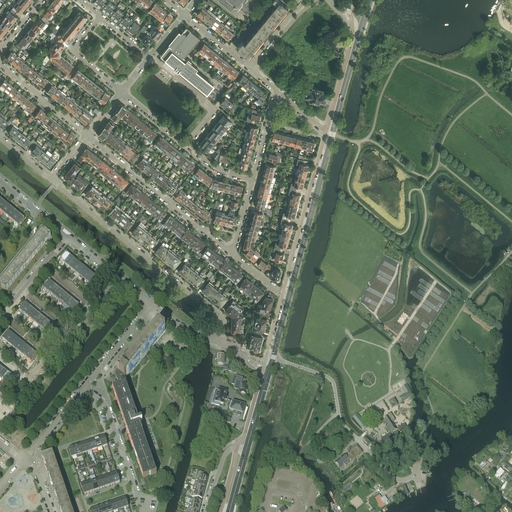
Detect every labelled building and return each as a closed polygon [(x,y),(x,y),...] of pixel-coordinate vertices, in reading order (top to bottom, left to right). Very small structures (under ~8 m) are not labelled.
[(53,1),(51,3),(57,8),(61,4),(56,0),(53,0),(52,1),(53,1)] [(114,5),(109,0),(108,1),(107,0),(106,0),(101,7),(109,14),(115,7),(114,5)] [(152,0),(139,0),(150,8),(155,2),(153,0),(152,0)] [(220,0),(231,8),(234,4),(246,14),(256,0),(220,0)] [(277,3),(256,29),(245,43),(243,41),(237,47),(248,56),(281,16),(283,17),(290,9),(282,2),(279,0),(273,0),(277,3)] [(25,8),(17,2),(12,9),(16,13),(18,10),(21,13),(25,8)] [(49,6),(48,8),(53,13),(57,8),(51,3),(49,6)] [(158,4),(156,3),(149,11),(153,14),(159,7),(158,5),(158,4)] [(123,12),(117,7),(117,8),(115,7),(109,14),(118,21),(124,13),(122,12),(123,12)] [(161,8),(159,7),(153,14),(158,18),(164,10),(162,8),(161,8)] [(45,14),(43,16),(49,21),(50,18),(53,13),(48,8),(47,8),(45,10),(45,11),(43,13),(45,14)] [(197,14),(201,17),(206,11),(202,8),(197,14)] [(16,13),(12,9),(6,16),(13,22),(17,17),(15,15),(16,13)] [(166,11),(164,10),(158,18),(162,21),(168,13),(167,12),(166,11)] [(206,11),(201,17),(206,21),(211,15),(206,11)] [(80,12),(74,19),(81,25),(84,21),(85,21),(86,19),(87,17),(80,12)] [(124,13),(118,21),(126,27),(132,20),(131,19),(131,18),(126,14),(125,15),(124,13)] [(173,17),(168,13),(162,21),(166,25),(173,17)] [(211,15),(206,21),(210,25),(215,19),(211,15)] [(13,22),(6,16),(2,21),(10,27),(13,22)] [(38,20),(36,22),(42,27),(43,28),(47,23),(48,25),(50,22),(49,21),(43,16),(41,19),(39,17),(37,20),(38,20)] [(227,25),(233,28),(237,22),(231,18),(227,25)] [(81,25),(74,19),(67,27),(75,33),(78,29),(79,29),(80,27),(80,26),(81,25)] [(215,19),(210,25),(215,28),(220,22),(215,19)] [(132,20),(126,27),(134,33),(140,26),(134,21),(134,22),(132,20)] [(10,27),(2,21),(0,23),(0,26),(6,31),(10,27)] [(34,25),(32,27),(38,32),(42,27),(36,22),(35,22),(33,24),(34,25)] [(220,22),(215,28),(219,32),(224,26),(220,22)] [(30,29),(28,32),(34,36),(38,32),(32,27),(32,26),(29,29),(30,29)] [(224,26),(219,32),(224,36),(229,29),(224,26)] [(73,36),(74,35),(74,34),(75,33),(67,27),(61,35),(59,33),(56,35),(62,40),(64,41),(66,39),(68,41),(72,37),(73,36)] [(156,38),(161,31),(157,28),(156,27),(156,28),(155,27),(152,31),(153,31),(151,34),(156,38)] [(187,59),(184,57),(186,55),(200,38),(186,27),(180,34),(179,33),(179,34),(174,39),(161,56),(167,61),(175,68),(178,71),(179,71),(207,94),(212,88),(212,87),(213,85),(196,70),(198,68),(190,62),(192,61),(188,58),(187,59)] [(229,29),(224,36),(228,39),(233,33),(229,29)] [(26,34),(25,36),(30,41),(34,36),(28,32),(28,31),(26,34)] [(60,42),(62,40),(56,35),(56,36),(52,32),(50,34),(52,36),(51,38),(51,43),(53,44),(49,49),(49,54),(61,53),(61,51),(60,50),(62,49),(63,48),(64,47),(64,46),(60,42)] [(142,40),(148,45),(150,44),(151,44),(152,42),(152,41),(153,40),(146,34),(142,40)] [(20,40),(18,43),(24,48),(30,41),(25,36),(24,36),(22,38),(22,39),(21,41),(20,40)] [(200,52),(203,54),(209,46),(207,44),(206,45),(204,43),(198,51),(200,53),(200,52)] [(209,46),(203,54),(207,58),(213,50),(212,49),(212,48),(209,46)] [(214,52),(213,50),(207,58),(211,61),(218,53),(215,51),(214,52)] [(9,60),(11,61),(16,55),(11,51),(6,58),(8,60),(9,60)] [(59,66),(65,59),(65,58),(65,57),(63,56),(62,56),(61,55),(61,54),(61,53),(49,54),(50,58),(47,62),(45,60),(43,63),(46,66),(52,60),(59,66)] [(218,53),(211,61),(215,65),(221,57),(220,56),(220,55),(218,53)] [(11,61),(10,62),(13,64),(13,63),(15,65),(20,58),(16,55),(11,61)] [(219,69),(220,68),(226,60),(224,58),(223,59),(221,57),(215,65),(217,66),(216,67),(219,69)] [(20,58),(15,65),(14,65),(17,68),(18,67),(20,69),(25,62),(20,58)] [(66,60),(65,59),(59,66),(67,72),(64,76),(67,78),(68,77),(71,72),(69,70),(73,65),(72,64),(72,63),(70,62),(69,61),(67,59),(66,60)] [(226,60),(220,68),(224,72),(230,64),(229,63),(229,62),(226,60)] [(20,69),(19,69),(22,71),(24,72),(29,66),(25,62),(20,69)] [(231,65),(230,64),(224,72),(228,75),(235,67),(232,65),(231,65)] [(29,66),(24,72),(24,73),(26,75),(27,74),(28,76),(29,76),(34,70),(29,66)] [(235,67),(228,75),(231,77),(230,78),(232,79),(239,71),(237,70),(237,69),(235,67)] [(74,69),(71,72),(68,77),(71,79),(73,77),(80,83),(86,76),(82,72),(82,71),(80,70),(78,69),(76,71),(74,69)] [(29,76),(28,76),(31,78),(33,79),(38,73),(34,70),(29,76)] [(38,73),(33,79),(32,80),(35,82),(36,82),(37,83),(43,77),(38,73)] [(243,84),(248,78),(243,74),(237,82),(242,86),(243,85),(243,84)] [(87,76),(86,76),(80,83),(88,89),(94,82),(90,78),(88,76),(87,76)] [(37,83),(37,84),(39,86),(40,85),(42,87),(44,85),(46,87),(50,82),(48,80),(47,81),(43,77),(37,83)] [(4,80),(2,78),(0,80),(0,85),(4,89),(9,83),(7,81),(5,79),(4,80)] [(247,90),(253,82),(248,78),(243,84),(243,85),(242,86),(247,90)] [(9,82),(9,83),(4,89),(8,93),(13,86),(11,85),(12,84),(9,82)] [(50,82),(46,87),(48,89),(46,91),(49,93),(51,94),(56,88),(52,85),(53,84),(50,82)] [(95,83),(94,82),(88,89),(95,95),(101,88),(97,85),(97,84),(96,83),(95,83)] [(253,93),(258,87),(253,82),(247,90),(252,94),(253,93)] [(14,86),(13,86),(8,93),(13,96),(18,90),(16,88),(14,86)] [(262,93),(263,91),(258,87),(253,93),(252,94),(257,98),(258,97),(262,93)] [(313,87),(312,90),(307,88),(305,96),(310,98),(310,100),(319,103),(320,100),(325,102),(327,94),(324,93),(325,91),(313,87)] [(56,88),(51,94),(51,95),(53,97),(54,96),(56,98),(61,92),(56,88)] [(103,89),(101,88),(95,95),(99,98),(95,103),(99,106),(110,94),(103,89)] [(18,90),(13,96),(17,100),(22,94),(20,92),(21,92),(18,90)] [(60,102),(65,95),(66,94),(62,90),(61,92),(56,98),(55,99),(58,101),(58,100),(60,102)] [(23,93),(22,94),(17,100),(22,104),(27,97),(25,96),(25,95),(23,93)] [(264,99),(266,96),(262,93),(258,97),(257,98),(256,100),(260,104),(261,102),(263,104),(265,100),(264,99)] [(65,105),(70,99),(71,98),(69,97),(68,98),(65,95),(60,102),(62,104),(63,104),(65,105)] [(222,106),(224,108),(230,101),(225,97),(223,95),(218,100),(220,102),(220,103),(222,105),(222,106)] [(27,97),(22,104),(26,107),(31,101),(29,99),(30,99),(27,97)] [(70,99),(65,105),(64,106),(67,108),(67,107),(69,109),(74,103),(70,99)] [(38,108),(35,106),(36,105),(34,103),(32,101),(31,101),(26,107),(25,109),(32,115),(33,113),(38,108)] [(236,106),(230,101),(224,108),(227,110),(227,109),(229,111),(233,107),(234,108),(236,106)] [(73,113),(79,106),(80,105),(75,102),(74,103),(69,109),(71,112),(72,111),(73,113)] [(120,117),(127,108),(121,103),(119,103),(118,106),(118,107),(119,109),(112,118),(114,119),(113,120),(116,123),(120,126),(121,124),(117,121),(120,117)] [(73,113),(76,115),(78,116),(83,110),(79,106),(73,113)] [(127,108),(120,117),(125,120),(131,112),(129,111),(129,110),(127,108)] [(34,117),(38,120),(45,113),(45,112),(41,109),(34,117)] [(82,120),(88,113),(84,110),(83,110),(78,116),(77,117),(82,120)] [(132,113),(131,112),(125,120),(129,124),(136,115),(133,113),(132,113)] [(46,114),(45,113),(38,120),(43,123),(49,116),(48,116),(48,115),(47,114),(46,114)] [(93,118),(92,116),(88,113),(82,120),(85,123),(88,121),(90,122),(93,118)] [(246,121),(248,121),(252,122),(253,120),(259,121),(259,120),(260,120),(261,117),(260,116),(260,115),(252,113),(251,116),(248,116),(246,121)] [(138,117),(136,115),(129,124),(133,127),(140,119),(138,118),(138,117)] [(231,118),(230,120),(224,115),(220,119),(228,126),(230,123),(232,124),(233,123),(235,121),(231,118)] [(49,116),(43,123),(47,127),(53,120),(52,118),(52,117),(50,116),(49,116)] [(3,118),(0,121),(0,125),(0,126),(2,128),(3,128),(6,125),(8,127),(12,122),(9,120),(8,122),(3,118)] [(141,120),(140,119),(133,127),(137,131),(144,122),(142,120),(141,120)] [(219,123),(217,124),(225,130),(228,126),(220,119),(219,122),(219,123)] [(54,121),(53,120),(47,127),(51,130),(57,123),(57,122),(55,120),(54,121)] [(97,133),(103,138),(110,129),(114,125),(109,121),(102,130),(100,129),(99,129),(97,131),(97,133)] [(257,133),(258,127),(253,126),(254,123),(252,122),(248,121),(247,124),(248,125),(247,130),(249,131),(257,133)] [(12,122),(8,127),(10,129),(8,132),(10,134),(9,134),(12,136),(17,129),(13,126),(14,124),(12,122)] [(144,122),(137,131),(142,134),(148,126),(146,125),(146,124),(144,122)] [(57,123),(51,130),(55,134),(61,127),(60,125),(60,124),(58,123),(57,123)] [(215,126),(213,128),(221,135),(225,130),(217,124),(216,126),(215,126)] [(149,127),(148,126),(142,134),(146,138),(153,129),(150,127),(149,127)] [(63,127),(61,127),(55,134),(60,137),(66,130),(65,130),(65,129),(64,127),(63,127)] [(212,131),(210,133),(218,139),(221,135),(213,128),(212,130),(212,131)] [(17,129),(12,136),(14,137),(14,138),(16,140),(17,139),(22,133),(17,129)] [(110,129),(103,138),(105,139),(106,139),(108,141),(114,133),(110,129)] [(155,131),(153,129),(146,138),(150,141),(156,133),(155,132),(155,131)] [(66,130),(60,137),(64,141),(70,133),(69,132),(68,131),(67,130),(66,130)] [(257,133),(249,131),(247,137),(255,139),(257,133)] [(272,139),(278,141),(280,133),(280,132),(275,131),(275,132),(274,132),(272,139)] [(22,133),(17,139),(19,141),(19,142),(21,144),(21,143),(27,137),(22,133)] [(70,142),(73,138),(75,136),(70,133),(64,141),(68,144),(70,142)] [(114,133),(108,141),(109,142),(109,143),(112,145),(118,136),(114,133)] [(208,134),(207,136),(214,143),(218,139),(210,133),(209,134),(208,134)] [(118,136),(112,145),(114,146),(115,146),(116,148),(123,140),(118,136)] [(160,136),(154,144),(158,148),(165,139),(163,138),(162,138),(160,136)] [(205,140),(204,141),(211,147),(214,143),(207,136),(205,139),(205,140)] [(27,137),(21,143),(24,145),(23,145),(26,147),(27,147),(29,144),(31,146),(35,141),(33,139),(31,141),(27,137)] [(167,141),(165,139),(158,148),(163,151),(169,144),(167,142),(167,141)] [(123,140),(116,148),(118,149),(118,150),(120,152),(127,143),(123,140)] [(35,141),(31,146),(34,148),(31,151),(33,153),(35,155),(36,155),(41,149),(36,145),(38,143),(35,141)] [(212,148),(211,147),(204,141),(202,143),(201,143),(199,145),(207,152),(210,149),(212,148)] [(127,143),(120,152),(122,153),(123,153),(125,155),(131,147),(127,143)] [(170,145),(169,144),(163,151),(167,155),(174,146),(171,145),(170,145)] [(65,149),(60,145),(58,148),(63,151),(65,154),(68,151),(65,149)] [(176,148),(174,146),(167,155),(171,158),(178,151),(176,149),(176,148)] [(87,158),(93,163),(99,156),(95,153),(94,154),(91,151),(91,150),(87,147),(84,151),(84,152),(77,160),(82,164),(83,162),(83,163),(87,158)] [(131,147),(125,155),(126,156),(126,157),(129,159),(136,150),(131,147)] [(41,149),(36,155),(38,157),(40,159),(45,152),(41,149)] [(136,150),(129,159),(131,160),(132,160),(133,162),(140,154),(136,150)] [(179,152),(178,151),(171,158),(175,162),(182,153),(180,152),(179,152)] [(45,152),(40,159),(43,160),(42,161),(44,163),(45,162),(50,156),(45,152)] [(279,162),(281,154),(281,153),(277,153),(276,152),(275,155),(270,153),(269,154),(268,158),(268,159),(271,160),(275,161),(279,162)] [(184,155),(182,153),(175,162),(180,165),(186,157),(184,156),(184,155)] [(50,156),(45,162),(47,164),(47,165),(49,167),(50,166),(55,160),(50,156)] [(99,156),(93,163),(92,164),(96,168),(103,160),(101,159),(101,158),(99,156)] [(137,165),(138,166),(139,166),(139,167),(141,169),(148,160),(144,157),(137,165)] [(187,159),(186,157),(180,165),(184,169),(191,160),(188,159),(187,159)] [(308,164),(303,163),(304,160),(302,159),(298,158),(297,164),(300,165),(299,168),(307,170),(308,164)] [(103,160),(96,168),(100,172),(107,163),(105,161),(104,161),(103,160)] [(148,160),(141,169),(143,171),(145,171),(146,172),(152,164),(148,160)] [(193,162),(191,160),(184,169),(188,172),(195,164),(193,163),(193,162)] [(249,162),(241,160),(239,166),(247,168),(249,162)] [(73,166),(68,171),(74,176),(76,174),(75,173),(80,167),(75,163),(75,164),(74,163),(73,165),(73,166)] [(107,163),(100,172),(105,175),(111,167),(110,166),(109,165),(107,163)] [(152,164),(146,172),(147,173),(147,174),(150,176),(156,167),(152,164)] [(112,168),(111,167),(105,175),(109,179),(116,170),(113,168),(112,168)] [(156,167),(150,176),(152,178),(153,177),(155,179),(161,171),(156,167)] [(198,179),(199,177),(204,171),(199,167),(197,170),(195,168),(191,173),(193,174),(193,175),(198,179)] [(307,170),(299,168),(297,174),(305,176),(307,170)] [(116,170),(109,179),(113,182),(120,174),(118,173),(118,172),(116,170)] [(74,176),(68,171),(66,174),(67,174),(65,177),(68,180),(68,181),(70,183),(71,183),(76,178),(76,177),(74,176)] [(161,171),(155,179),(156,180),(156,181),(158,183),(165,174),(161,171)] [(209,175),(204,171),(199,177),(204,181),(209,175)] [(76,178),(71,183),(73,184),(73,185),(75,187),(76,187),(84,178),(79,174),(76,177),(76,178)] [(120,174),(113,182),(118,186),(124,177),(122,175),(121,175),(120,174)] [(165,174),(158,183),(160,185),(161,184),(163,186),(169,178),(165,174)] [(305,176),(297,174),(296,180),(304,182),(305,176)] [(213,179),(209,175),(204,181),(210,186),(213,179)] [(126,184),(128,181),(127,180),(126,179),(124,177),(118,186),(122,189),(126,184)] [(84,178),(76,187),(81,191),(88,182),(84,178)] [(169,178),(163,186),(164,187),(165,188),(167,190),(174,181),(169,178)] [(219,181),(213,179),(210,186),(217,188),(219,181)] [(271,182),(262,180),(261,182),(261,183),(261,185),(270,188),(271,182)] [(304,182),(296,180),(295,183),(292,183),(290,188),(296,189),(297,186),(302,188),(304,182)] [(174,181),(167,190),(169,191),(170,191),(172,193),(178,185),(174,181)] [(130,196),(137,187),(135,186),(134,186),(132,184),(129,187),(126,192),(130,196)] [(91,188),(86,194),(88,195),(87,196),(90,198),(98,189),(92,185),(90,188),(91,188)] [(242,187),(236,185),(234,192),(240,194),(242,187)] [(124,194),(126,192),(129,187),(128,186),(122,193),(120,195),(122,196),(123,194),(124,194)] [(137,187),(130,196),(134,199),(141,191),(139,190),(139,189),(137,187)] [(185,195),(186,193),(182,189),(181,190),(179,188),(175,193),(177,194),(175,197),(180,201),(185,195)] [(295,193),(296,189),(290,188),(289,193),(292,194),(291,198),(299,200),(301,194),(295,193)] [(98,189),(90,198),(90,199),(92,201),(93,201),(95,202),(102,193),(98,189)] [(268,193),(259,190),(258,193),(258,194),(258,196),(267,198),(268,193)] [(142,193),(141,191),(134,199),(139,203),(145,194),(143,192),(142,193)] [(102,193),(95,202),(97,204),(98,206),(99,206),(100,206),(107,197),(102,193)] [(145,194),(139,203),(143,206),(149,198),(148,197),(147,196),(145,194)] [(185,195),(180,201),(185,205),(190,198),(185,195)] [(107,197),(100,206),(103,208),(105,209),(111,201),(107,197)] [(150,199),(149,198),(143,206),(147,210),(154,201),(152,199),(150,199)] [(190,198),(185,205),(190,208),(195,202),(190,198)] [(194,212),(199,206),(201,204),(199,203),(199,202),(196,200),(195,202),(190,208),(194,212)] [(154,201),(147,210),(151,213),(158,205),(156,204),(156,203),(154,201)] [(9,206),(5,202),(0,207),(0,210),(3,214),(9,206)] [(298,206),(289,203),(288,209),(296,212),(298,206)] [(109,213),(114,217),(121,208),(116,205),(109,213)] [(158,205),(151,213),(156,216),(162,208),(160,206),(159,207),(158,205)] [(14,210),(9,206),(3,214),(8,218),(14,210)] [(199,206),(194,212),(199,216),(204,210),(199,206)] [(121,208),(114,217),(114,219),(115,220),(116,220),(118,221),(125,213),(123,212),(124,211),(121,208)] [(162,208),(156,216),(160,220),(166,212),(165,211),(165,210),(162,208)] [(208,219),(211,215),(209,213),(210,212),(205,208),(204,210),(199,216),(204,220),(205,218),(208,219)] [(296,212),(288,209),(287,213),(284,212),(282,217),(288,219),(289,216),(294,218),(296,212)] [(19,214),(14,210),(8,218),(13,222),(19,214)] [(214,221),(220,222),(223,213),(216,211),(214,221)] [(125,213),(118,221),(120,223),(120,224),(122,225),(123,225),(130,216),(127,214),(126,215),(125,213)] [(24,218),(19,214),(13,222),(18,226),(24,218)] [(232,224),(234,217),(234,216),(228,214),(228,216),(226,224),(232,226),(232,224)] [(164,223),(168,227),(175,218),(173,217),(172,217),(170,215),(164,223)] [(130,216),(123,225),(126,228),(127,227),(128,228),(135,220),(130,216)] [(287,222),(288,219),(282,217),(281,223),(284,224),(283,227),(291,230),(293,224),(287,222)] [(175,218),(168,227),(172,230),(179,223),(177,221),(177,220),(175,218)] [(180,224),(179,223),(172,230),(177,234),(183,225),(181,224),(180,224)] [(137,236),(137,237),(143,229),(144,228),(139,224),(132,233),(134,235),(136,236),(137,236)] [(183,225),(177,234),(181,237),(188,228),(187,228),(186,228),(186,227),(183,225)] [(188,228),(181,237),(185,241),(192,232),(190,231),(189,231),(188,230),(189,229),(188,228)] [(143,229),(137,237),(139,238),(139,239),(140,240),(141,240),(142,241),(149,232),(146,230),(145,231),(143,229)] [(37,237),(30,245),(0,281),(0,289),(1,288),(6,291),(44,244),(46,245),(48,243),(46,242),(51,236),(43,230),(38,235),(35,233),(33,231),(31,234),(33,235),(34,235),(37,237)] [(149,232),(142,241),(142,242),(143,243),(144,243),(146,244),(152,236),(151,235),(151,234),(149,232)] [(192,232),(185,241),(189,244),(196,236),(194,235),(194,234),(192,232)] [(290,235),(281,233),(280,239),(288,241),(290,235)] [(154,244),(157,240),(155,239),(156,238),(153,235),(152,236),(146,244),(147,245),(148,246),(149,246),(151,248),(154,244)] [(197,238),(196,236),(189,244),(194,248),(200,239),(198,238),(197,238)] [(252,239),(246,238),(246,239),(245,241),(244,246),(243,246),(243,247),(246,250),(247,251),(251,246),(250,245),(252,239)] [(200,239),(194,248),(198,251),(204,243),(203,242),(203,241),(200,239)] [(288,241),(280,239),(279,243),(276,242),(274,247),(280,249),(281,246),(287,247),(288,241)] [(160,256),(167,248),(168,247),(165,245),(166,244),(164,242),(161,245),(159,248),(156,252),(158,254),(159,256),(160,255),(160,256)] [(247,251),(246,250),(245,251),(246,252),(245,253),(247,255),(247,256),(249,258),(256,250),(251,246),(247,251)] [(202,254),(206,258),(213,250),(211,248),(210,248),(208,247),(202,254)] [(282,261),(284,253),(279,252),(280,249),(274,247),(273,251),(277,251),(274,259),(282,261)] [(167,248),(160,256),(162,257),(162,258),(164,259),(165,259),(165,260),(172,251),(169,249),(167,248)] [(213,250),(206,258),(210,261),(217,254),(215,253),(215,251),(213,250)] [(256,250),(249,258),(251,259),(252,259),(254,261),(260,253),(256,250)] [(172,251),(165,260),(165,261),(167,262),(168,262),(169,263),(176,255),(174,254),(175,253),(172,251)] [(60,260),(65,264),(71,257),(66,253),(60,260)] [(176,255),(169,263),(170,264),(171,266),(172,265),(174,267),(181,258),(177,254),(176,255)] [(215,265),(221,257),(219,255),(218,255),(217,254),(210,261),(209,263),(214,266),(215,265)] [(76,261),(71,257),(65,264),(70,268),(76,261)] [(221,257),(215,265),(219,268),(226,260),(225,259),(224,260),(224,259),(224,258),(221,257)] [(263,269),(264,268),(267,264),(261,259),(257,264),(263,269)] [(226,260),(219,268),(223,272),(230,264),(228,262),(227,262),(226,262),(227,261),(226,260)] [(80,264),(76,261),(70,268),(74,272),(80,264)] [(183,275),(184,275),(191,266),(186,262),(179,271),(181,273),(182,275),(183,275)] [(85,269),(80,264),(74,272),(79,276),(85,269)] [(230,264),(223,272),(227,275),(234,268),(232,266),(232,265),(230,264)] [(191,266),(184,275),(186,276),(186,277),(187,278),(188,278),(188,279),(195,270),(191,266)] [(235,269),(234,268),(227,275),(232,279),(238,270),(236,269),(235,269)] [(90,272),(85,269),(79,276),(84,280),(90,272)] [(279,274),(280,270),(274,269),(269,274),(272,276),(273,276),(274,277),(274,278),(276,279),(275,279),(276,279),(278,279),(279,274)] [(195,270),(188,279),(189,279),(189,280),(190,281),(191,281),(193,282),(199,275),(197,273),(198,272),(195,270)] [(238,270),(232,279),(236,282),(242,275),(241,273),(241,272),(238,270)] [(95,276),(90,272),(84,280),(89,284),(95,276)] [(199,275),(193,282),(193,283),(193,284),(195,285),(196,285),(198,286),(204,278),(202,277),(203,276),(200,274),(199,275)] [(239,287),(243,291),(251,281),(246,278),(239,287)] [(43,288),(48,292),(54,285),(49,281),(43,288)] [(207,294),(214,286),(214,285),(209,281),(202,290),(204,292),(204,293),(206,294),(207,294)] [(251,281),(243,291),(247,294),(255,285),(253,284),(253,282),(252,281),(251,281)] [(59,289),(54,285),(48,292),(53,296),(59,289)] [(255,285),(247,294),(251,298),(259,288),(259,287),(258,286),(257,286),(255,285)] [(214,286),(207,294),(209,296),(210,298),(211,297),(212,298),(219,289),(216,287),(215,288),(214,286)] [(259,288),(251,298),(256,301),(263,292),(259,288)] [(64,293),(59,289),(53,296),(58,300),(64,293)] [(219,289),(212,298),(212,299),(213,300),(214,300),(216,301),(223,294),(221,292),(222,291),(219,289)] [(69,297),(64,293),(58,300),(63,304),(69,297)] [(223,293),(223,294),(216,301),(217,302),(217,303),(218,304),(219,304),(221,305),(227,298),(225,296),(226,295),(223,293)] [(264,300),(262,306),(271,308),(272,306),(271,305),(273,299),(272,298),(269,295),(267,297),(266,297),(264,299),(264,300)] [(73,301),(69,297),(63,304),(67,308),(73,301)] [(230,304),(226,309),(225,310),(230,314),(238,304),(233,300),(230,304)] [(81,309),(77,306),(78,305),(73,301),(67,308),(76,315),(81,309)] [(19,310),(24,314),(30,307),(25,303),(19,310)] [(238,304),(230,314),(233,316),(232,317),(232,318),(234,318),(240,312),(243,308),(238,304)] [(271,308),(262,306),(258,304),(257,310),(261,312),(267,313),(267,314),(269,314),(270,311),(271,308)] [(35,311),(30,307),(24,314),(29,318),(35,311)] [(39,315),(35,311),(29,318),(33,322),(39,315)] [(234,318),(232,318),(232,324),(238,324),(238,323),(240,320),(244,315),(240,312),(234,318)] [(44,319),(39,315),(33,322),(38,326),(44,319)] [(255,316),(254,322),(265,325),(265,324),(266,324),(267,320),(255,316)] [(49,323),(44,319),(38,326),(43,330),(49,323)] [(238,324),(232,324),(232,331),(234,332),(236,331),(243,331),(243,323),(240,320),(238,323),(238,324)] [(265,325),(254,322),(252,328),(264,331),(265,327),(265,325)] [(54,327),(49,323),(43,330),(48,334),(54,327)] [(124,380),(127,376),(165,330),(158,324),(121,369),(120,368),(116,372),(118,373),(117,374),(118,374),(115,377),(117,383),(112,384),(113,387),(112,388),(125,424),(124,424),(126,430),(127,430),(143,478),(156,474),(156,473),(148,449),(150,449),(144,431),(142,432),(139,423),(142,422),(141,419),(138,420),(136,415),(141,414),(134,394),(129,395),(125,384),(126,384),(125,383),(124,384),(123,380),(124,379),(124,380)] [(2,339),(7,343),(13,335),(8,331),(2,339)] [(261,346),(262,341),(262,340),(263,337),(261,337),(257,336),(255,335),(250,334),(248,344),(249,344),(248,347),(254,348),(254,349),(256,351),(259,350),(260,346),(261,346)] [(18,339),(13,335),(7,343),(12,347),(18,339)] [(23,343),(18,339),(12,347),(17,351),(23,343)] [(28,347),(23,343),(17,351),(22,355),(28,347)] [(32,351),(28,347),(22,355),(26,359),(32,351)] [(37,355),(32,351),(26,359),(31,363),(37,355)] [(13,377),(8,373),(2,380),(7,384),(13,377)] [(235,385),(234,389),(239,390),(239,392),(240,392),(240,393),(246,395),(246,393),(247,394),(248,390),(247,390),(248,386),(241,384),(242,378),(237,377),(236,379),(233,378),(232,384),(235,385)] [(411,392),(406,385),(402,388),(406,395),(400,399),(402,402),(411,397),(411,392)] [(227,396),(226,396),(227,392),(225,391),(226,389),(220,387),(219,390),(218,390),(215,389),(214,393),(217,394),(215,402),(216,403),(215,405),(219,406),(220,404),(223,405),(224,401),(225,401),(225,400),(226,397),(227,396)] [(397,406),(393,400),(389,403),(392,409),(397,406)] [(242,413),(244,405),(243,405),(233,402),(233,403),(231,402),(229,408),(231,409),(231,410),(242,413)] [(387,419),(383,421),(384,424),(386,426),(390,433),(397,429),(393,422),(395,420),(391,413),(385,416),(387,419)] [(365,425),(356,415),(352,418),(361,429),(365,425)] [(383,442),(392,436),(393,437),(400,432),(406,428),(404,425),(403,422),(397,426),(399,428),(398,429),(397,430),(397,431),(392,434),(391,433),(381,440),(383,442)] [(107,446),(104,436),(104,437),(99,438),(102,448),(102,447),(107,446)] [(102,448),(99,438),(99,439),(94,440),(97,449),(102,447),(102,448)] [(97,449),(94,440),(93,440),(94,440),(89,442),(92,451),(97,449)] [(92,451),(89,442),(88,442),(84,444),(84,443),(83,443),(87,453),(87,452),(91,451),(92,451)] [(87,453),(83,443),(83,444),(79,445),(78,445),(82,455),(82,454),(86,453),(87,453)] [(82,455),(78,445),(78,446),(74,447),(73,447),(76,456),(77,456),(81,454),(81,455),(82,455)] [(354,460),(357,457),(362,452),(356,445),(346,454),(347,455),(345,457),(343,455),(335,462),(340,468),(344,465),(346,467),(352,461),(353,462),(354,460)] [(76,456),(73,447),(68,449),(71,458),(72,458),(71,458),(76,456)] [(42,456),(47,473),(58,469),(52,452),(42,456)] [(502,452),(498,458),(502,461),(506,455),(502,452)] [(506,463),(502,467),(508,472),(511,467),(506,463)] [(491,464),(485,470),(489,474),(495,467),(491,464)] [(58,469),(47,473),(53,489),(63,485),(58,469)] [(500,469),(495,474),(499,478),(504,473),(500,469)] [(120,482),(116,471),(111,473),(115,484),(119,482),(119,483),(120,482)] [(197,472),(196,475),(195,481),(206,484),(207,478),(203,477),(204,474),(197,472)] [(115,484),(111,473),(106,475),(109,486),(110,486),(114,484),(115,484)] [(109,486),(106,475),(101,477),(104,488),(105,488),(104,487),(109,486)] [(104,488),(101,477),(95,478),(99,489),(104,487),(104,488)] [(99,489),(95,478),(90,480),(94,491),(99,489),(99,490),(99,489)] [(94,491),(90,480),(85,482),(89,493),(94,491)] [(206,484),(195,481),(194,486),(205,489),(206,484)] [(89,493),(85,482),(80,484),(84,495),(84,494),(89,493)] [(351,482),(342,487),(345,493),(354,487),(351,482)] [(63,485),(53,489),(58,505),(63,503),(69,501),(63,485)] [(205,489),(194,486),(192,491),(203,494),(205,489)] [(203,494),(192,491),(191,496),(202,499),(203,494)] [(386,506),(399,497),(397,494),(384,503),(386,506)] [(128,507),(125,498),(120,500),(123,509),(127,507),(128,507)] [(190,499),(189,504),(200,507),(201,502),(190,499)] [(123,509),(120,500),(115,502),(115,501),(118,511),(118,510),(123,509)] [(72,511),(69,501),(63,503),(58,505),(60,511),(72,511)] [(118,511),(115,501),(114,501),(115,502),(110,503),(112,511),(113,511),(118,511)]
